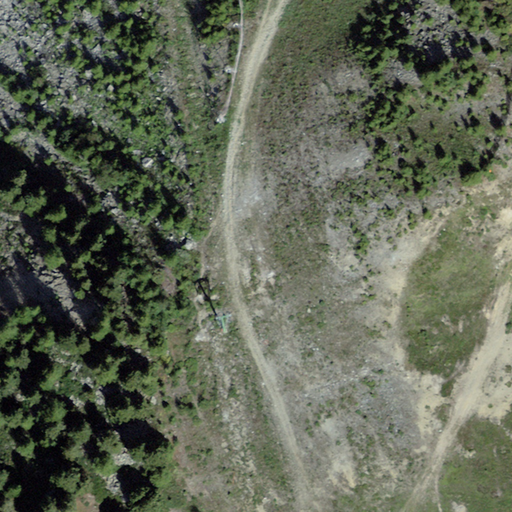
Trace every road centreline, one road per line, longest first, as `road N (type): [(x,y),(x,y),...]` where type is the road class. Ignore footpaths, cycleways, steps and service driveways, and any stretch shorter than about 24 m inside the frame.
road 1 (track): [(309,511),(235,302),(175,0)]
road 2 (track): [(406,511),(488,352),(511,274)]
road 3 (track): [(221,231),(259,48),(289,0)]
